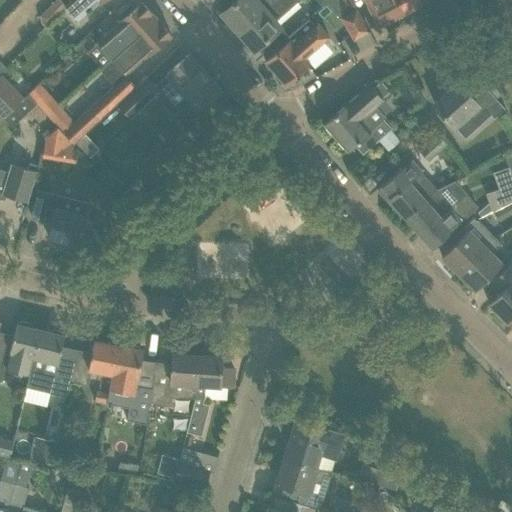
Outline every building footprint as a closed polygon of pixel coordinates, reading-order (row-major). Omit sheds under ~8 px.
[(26,0),(22,0),(4,18),(14,28),(34,8),(26,0)] [(55,0),(46,9),(54,17),(64,7),(71,0),(55,0)] [(71,0),(64,7),(78,21),(99,2),(100,3),(103,0),(71,0)] [(234,0),(221,11),(239,32),(274,0),(234,0)] [(274,0),(239,32),(253,48),(279,26),(275,20),(297,0),(274,0)] [(364,0),(365,1),(367,4),(378,25),(405,11),(399,0),(364,0)] [(399,0),(405,11),(426,0),(399,0)] [(141,1),(97,41),(111,57),(156,18),(141,1)] [(340,17),(353,39),(369,30),(356,7),(340,17)] [(126,74),(171,34),(156,18),(111,57),(126,74)] [(309,19),(263,59),(286,84),(309,64),(304,58),(329,36),(318,23),(315,26),(309,19)] [(188,54),(167,72),(166,73),(167,75),(156,85),(148,75),(116,103),(129,119),(160,92),(163,96),(161,98),(161,102),(171,113),(174,113),(189,100),(199,110),(221,91),(188,54)] [(0,115),(2,118),(24,97),(2,74),(0,74),(0,115)] [(126,74),(78,118),(88,129),(136,85),(126,74)] [(380,80),(372,87),(369,83),(323,124),(347,151),(356,143),(364,152),(378,139),(389,129),(391,128),(382,118),(371,129),(359,116),(381,97),(382,98),(390,91),(380,80)] [(504,108),(497,100),(483,85),(485,88),(473,99),(457,82),(434,103),(458,130),(483,107),(493,118),(504,108)] [(47,115),(59,105),(46,90),(34,101),(36,103),(47,115)] [(36,103),(34,101),(28,93),(24,97),(2,118),(3,118),(11,127),(36,103)] [(74,121),(59,105),(47,115),(63,132),(65,130),(75,141),(88,129),(78,118),(74,121)] [(45,136),(42,153),(62,156),(65,136),(56,126),(45,136)] [(389,129),(378,139),(388,150),(399,141),(389,129)] [(85,133),(82,136),(74,143),(89,158),(99,148),(85,133)] [(437,134),(427,143),(436,153),(446,144),(437,134)] [(410,159),(377,188),(378,189),(381,186),(390,196),(388,198),(405,217),(436,190),(427,180),(420,171),(421,171),(410,159)] [(0,199),(1,199),(2,193),(27,201),(36,170),(10,162),(7,171),(0,168),(0,199)] [(436,190),(405,217),(431,246),(477,206),(465,193),(455,181),(436,190)] [(511,184),(499,189),(486,193),(492,212),(511,200),(511,184)] [(37,189),(35,197),(31,216),(51,221),(47,236),(78,244),(89,202),(37,189)] [(441,255),(458,273),(490,241),(494,237),(474,218),(451,236),(455,241),(441,255)] [(490,241),(458,273),(475,289),(501,262),(492,253),(497,248),(501,244),(494,237),(490,241)] [(511,259),(495,276),(505,286),(488,302),(507,321),(509,318),(511,320),(511,259)] [(0,380),(2,381),(6,367),(29,372),(30,369),(40,328),(29,326),(28,322),(20,320),(18,323),(16,323),(13,334),(0,330),(0,380)] [(29,372),(23,400),(46,406),(49,392),(50,392),(66,396),(69,381),(76,349),(61,346),(64,334),(62,334),(60,330),(52,329),(49,331),(40,328),(30,369),(29,372)] [(91,352),(76,349),(69,381),(86,384),(89,370),(112,374),(118,345),(93,340),(91,352)] [(108,392),(106,403),(107,403),(116,405),(118,405),(128,407),(126,419),(147,423),(150,402),(156,362),(140,360),(142,349),(118,345),(112,374),(108,392)] [(171,364),(156,362),(150,402),(171,405),(172,397),(194,398),(196,354),(172,353),(171,364)] [(221,356),(196,354),(194,398),(193,412),(191,417),(187,431),(200,435),(208,404),(202,402),(203,397),(203,384),(232,385),(233,367),(220,366),(221,356)] [(106,403),(108,392),(97,390),(94,401),(106,403)] [(107,403),(105,416),(115,418),(118,405),(116,405),(107,403)] [(316,466),(320,453),(330,456),(334,453),(341,432),(295,417),(283,456),(316,466)] [(0,453),(8,455),(12,439),(0,436),(0,453)] [(33,460),(49,463),(54,441),(37,437),(33,460)] [(161,454),(156,472),(171,476),(176,458),(161,454)] [(283,456),(271,495),(305,505),(310,487),(325,491),(331,471),(316,466),(283,456)] [(0,511),(5,511),(6,510),(14,484),(17,472),(21,460),(6,459),(0,479),(0,511)] [(21,460),(17,472),(29,475),(34,470),(36,463),(21,460)] [(173,477),(185,480),(204,485),(208,470),(177,462),(173,477)] [(119,463),(118,472),(136,474),(138,464),(127,463),(127,464),(119,463)] [(362,464),(358,477),(378,483),(382,469),(362,464)] [(74,468),(69,484),(79,487),(84,471),(74,468)] [(382,469),(378,483),(394,488),(399,474),(382,469)] [(14,484),(6,510),(7,510),(12,511),(43,511),(23,506),(28,488),(25,487),(14,484)] [(67,489),(60,511),(87,511),(88,509),(77,506),(80,493),(67,489)] [(319,511),(317,511),(318,509),(305,505),(271,495),(266,511),(319,511)] [(445,500),(432,511),(457,511),(455,510),(451,506),(445,500)]
